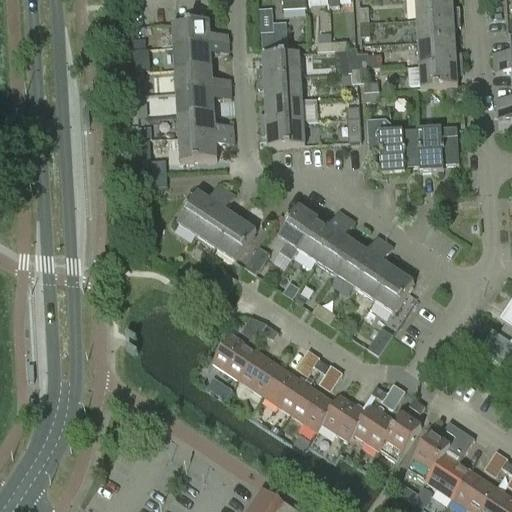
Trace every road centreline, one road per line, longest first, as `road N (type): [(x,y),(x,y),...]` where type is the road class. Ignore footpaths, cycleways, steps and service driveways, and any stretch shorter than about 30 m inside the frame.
road 1 (tertiary): [(24,506),(70,428),(76,383),(54,0)]
road 2 (tertiary): [(34,0),(54,397),(40,443),(10,489)]
road 3 (residential): [(478,292),(296,178),(265,180),(253,171),(237,0)]
road 4 (residential): [(409,384),(357,372),(243,298)]
road 5 (residential): [(488,166),(478,0)]
road 6 (residential): [(478,292),(494,266),(488,166)]
road 7 (residential): [(511,450),(409,384)]
